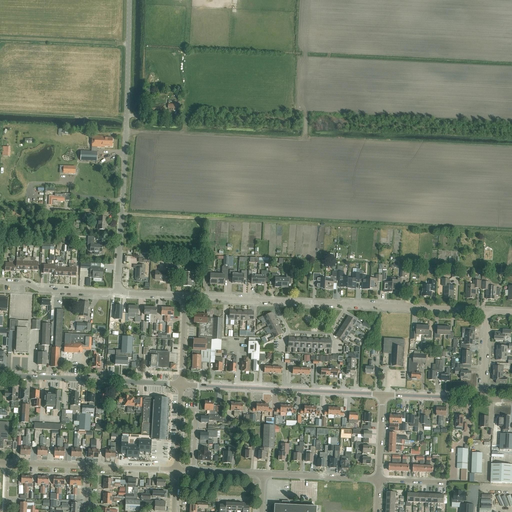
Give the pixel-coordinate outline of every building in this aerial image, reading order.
[(177,109),(177,106),(180,106),(180,100),(168,100),(168,109),(177,109)] [(160,105),(150,105),(150,113),(164,114),(165,105),(160,105)] [(92,136),(92,147),(93,147),(98,147),(102,147),(102,146),(112,147),(112,138),(105,138),(105,136),(92,136)] [(81,151),(80,161),(97,161),(97,152),(81,151)] [(63,194),(63,195),(55,194),(55,196),(49,196),(49,205),(53,205),(53,201),(64,201),(69,201),(70,194),(63,194)] [(107,217),(99,217),(98,224),(99,224),(98,230),(106,230),(107,217)] [(102,252),(102,249),(103,248),(103,246),(103,245),(94,245),(95,237),(88,236),(87,246),(91,246),(90,251),(94,252),(94,255),(98,256),(99,255),(99,252),(102,252)] [(222,275),(217,275),(217,285),(224,285),(224,278),(228,278),(228,267),(229,262),(229,257),(224,257),(223,265),(224,265),(222,267),(222,275)] [(80,268),(91,269),(90,276),(93,277),(93,278),(102,278),(103,269),(99,269),(100,264),(81,262),(80,268)] [(140,280),(143,280),(144,280),(144,273),(145,273),(145,265),(139,265),(139,269),(136,269),(136,280),(136,281),(140,281),(140,280)] [(168,278),(172,278),(172,269),(168,269),(168,272),(156,272),(155,280),(163,280),(163,281),(168,281),(168,278)] [(356,269),(356,274),(353,273),(353,279),(349,279),(349,278),(348,278),(348,289),(356,289),(356,283),(359,283),(360,269),(356,269)] [(212,271),(207,270),(206,278),(210,278),(210,284),(217,285),(217,275),(212,274),(212,271)] [(238,283),(238,274),(235,274),(235,270),(230,270),(229,276),(232,276),(232,283),(238,283)] [(251,284),(258,284),(258,275),(252,275),(252,270),(249,270),(248,281),(249,278),(252,278),(251,284)] [(238,274),(238,283),(243,284),(244,277),(247,277),(247,271),(241,271),(241,274),(238,274)] [(261,275),(258,275),(258,284),(264,285),(265,279),(268,279),(267,282),(268,282),(268,271),(265,271),(261,271),(261,275)] [(360,271),(360,275),(360,282),(363,282),(362,289),(370,290),(371,279),(371,280),(366,279),(366,276),(363,275),(363,271),(360,271)] [(386,281),(387,273),(387,271),(379,271),(378,273),(383,273),(382,280),(386,281)] [(183,286),(191,286),(191,282),(194,282),(194,273),(182,272),(181,276),(182,276),(182,281),(184,281),(183,286)] [(348,289),(348,278),(344,277),(344,272),(337,272),(337,281),(340,281),(340,287),(348,288),(348,289)] [(325,290),(326,278),(321,278),(321,274),(314,273),(314,281),(317,281),(317,288),(325,288),(325,290)] [(275,287),(281,288),(282,279),(278,278),(279,274),(278,274),(272,274),(272,281),(275,281),(275,287)] [(285,279),(282,279),(281,288),(288,288),(288,282),(291,282),(292,275),(288,275),(286,275),(285,279)] [(376,279),(371,279),(370,290),(371,290),(371,289),(378,289),(379,282),(382,282),(382,275),(376,275),(376,279)] [(326,278),(325,290),(333,290),(334,283),(337,284),(337,276),(331,276),(331,280),(326,280),(326,278)] [(391,281),(391,283),(385,282),(385,292),(393,293),(393,281),(393,278),(390,278),(390,281),(391,281)] [(393,278),(393,281),(393,293),(393,291),(401,291),(402,279),(398,279),(397,278),(393,278)] [(445,297),(454,298),(454,286),(449,286),(449,283),(450,279),(443,279),(442,286),(445,286),(445,297)] [(431,297),(432,291),(436,292),(436,282),(429,281),(429,285),(423,285),(422,296),(431,297)] [(475,299),(476,287),(480,287),(480,289),(481,289),(481,281),(474,281),(474,285),(467,285),(466,298),(475,299)] [(500,289),(496,289),(496,287),(490,287),(490,282),(483,282),(483,290),(487,290),(487,292),(487,299),(496,300),(496,295),(499,296),(501,289),(500,288),(500,289)] [(48,312),(49,312),(48,320),(53,320),(54,311),(51,311),(52,306),(50,306),(51,300),(42,300),(42,306),(48,306),(48,311),(49,311),(48,312)] [(80,302),(79,316),(88,316),(89,303),(80,302)] [(125,321),(126,314),(122,313),(123,306),(117,306),(116,313),(119,313),(119,318),(121,319),(121,321),(125,321)] [(138,314),(139,307),(129,306),(128,314),(126,314),(125,321),(128,321),(128,317),(135,317),(135,322),(141,323),(142,317),(138,316),(138,314)] [(51,348),(52,348),(51,365),(51,367),(59,367),(59,366),(60,348),(62,348),(63,310),(57,309),(56,322),(53,322),(52,338),(51,338),(51,348)] [(266,322),(275,318),(272,312),(263,317),(263,316),(258,318),(259,321),(264,318),(265,321),(266,322)] [(207,318),(207,314),(194,314),(194,323),(200,323),(199,325),(203,325),(203,323),(207,323),(207,324),(210,324),(211,318),(207,318)] [(345,321),(354,326),(356,322),(360,325),(361,323),(357,320),(357,321),(349,316),(345,321)] [(199,325),(199,339),(212,340),(222,340),(223,318),(211,318),(210,324),(207,324),(207,323),(203,323),(203,325),(199,325)] [(269,328),(278,323),(275,318),(266,322),(265,321),(261,324),(262,326),(267,324),(268,327),(269,328)] [(12,340),(13,331),(15,331),(14,353),(20,353),(20,355),(23,355),(23,353),(29,354),(30,321),(28,321),(18,321),(16,320),(16,321),(10,320),(10,331),(9,340),(12,340)] [(351,330),(354,326),(345,321),(342,326),(350,331),(350,332),(354,335),(355,333),(351,330)] [(271,333),(280,328),(278,323),(269,328),(268,327),(264,329),(265,331),(269,329),(271,333)] [(50,346),(50,324),(42,324),(41,345),(38,345),(38,365),(46,365),(47,353),(45,353),(45,346),(50,346)] [(342,326),(339,331),(347,336),(346,337),(351,340),(352,338),(348,335),(350,332),(350,331),(342,326)] [(420,335),(423,335),(423,326),(417,326),(417,332),(412,332),(412,339),(417,340),(417,337),(420,337),(420,335)] [(423,326),(423,335),(426,335),(426,338),(432,338),(432,332),(429,332),(430,326),(423,326)] [(444,335),(445,327),(438,327),(438,332),(435,332),(435,338),(440,338),(440,335),(444,335)] [(451,328),(445,327),(444,335),(448,335),(448,339),(453,339),(454,333),(451,333),(451,328)] [(280,328),(271,333),(273,337),(269,339),(270,341),(275,339),(275,338),(283,334),(280,328)] [(471,328),(463,328),(462,333),(465,333),(465,338),(475,339),(475,332),(471,332),(471,328)] [(511,330),(503,330),(503,333),(495,333),(495,340),(505,340),(505,336),(511,336),(511,330)] [(345,340),(346,337),(347,336),(339,331),(335,336),(343,341),(343,342),(347,345),(349,343),(345,340)] [(64,350),(64,352),(82,353),(82,350),(91,350),(92,335),(65,333),(64,350)] [(114,340),(111,340),(110,350),(116,350),(115,365),(127,365),(128,358),(132,358),(133,337),(114,336),(114,340)] [(249,338),(249,342),(248,354),(251,354),(251,360),(252,360),(252,370),(257,370),(258,360),(259,360),(260,338),(249,338)] [(384,338),(384,353),(392,354),(391,367),(404,367),(405,340),(384,338)] [(475,345),(475,339),(465,338),(465,342),(461,342),(461,347),(470,348),(470,345),(475,345)] [(211,349),(212,340),(199,339),(194,339),(193,350),(193,355),(192,369),(201,369),(201,363),(210,363),(211,349)] [(497,353),(507,354),(507,349),(509,349),(511,349),(511,344),(509,344),(509,347),(508,347),(498,346),(497,353)] [(169,368),(170,350),(150,349),(150,346),(144,346),(144,355),(150,355),(149,368),(158,369),(158,367),(169,368)] [(463,351),(463,358),(472,358),(472,352),(467,352),(468,348),(461,348),(461,351),(463,351)] [(92,367),(100,367),(101,361),(99,361),(100,357),(96,357),(96,352),(92,352),(92,357),(92,367)] [(507,358),(507,354),(497,353),(497,360),(507,361),(507,360),(509,360),(508,364),(511,363),(511,358),(509,358),(507,358)] [(215,371),(222,371),(222,358),(212,357),(212,363),(215,363),(215,364),(214,364),(214,366),(215,366),(215,371)] [(242,371),(250,372),(250,362),(248,362),(248,357),(244,357),(244,361),(242,361),(242,371)] [(472,358),(463,358),(463,364),(461,364),(460,368),(467,368),(467,365),(472,365),(472,358)] [(436,371),(439,371),(440,366),(439,366),(439,359),(436,359),(435,365),(433,365),(433,371),(430,371),(429,380),(436,380),(436,371)] [(366,373),(374,374),(375,367),(373,367),(373,361),(370,360),(370,367),(366,367),(366,373)] [(503,369),(508,369),(510,370),(511,364),(500,363),(500,366),(494,366),(493,373),(503,373),(503,369)] [(461,379),(471,379),(471,372),(463,372),(463,369),(456,368),(456,374),(461,374),(461,379)] [(441,380),(450,381),(450,371),(447,371),(447,375),(445,375),(445,374),(442,373),(442,375),(441,380)] [(503,373),(493,373),(493,380),(500,380),(499,383),(507,384),(508,378),(503,378),(503,373)] [(9,397),(9,403),(12,403),(11,408),(18,408),(19,401),(15,401),(16,389),(10,389),(9,392),(5,392),(5,397),(9,397)] [(28,400),(28,390),(21,390),(21,394),(20,399),(23,400),(23,405),(22,405),(21,423),(29,423),(30,405),(29,405),(30,400),(28,400)] [(39,399),(39,391),(32,390),(32,396),(31,398),(32,398),(32,399),(34,399),(34,406),(41,406),(41,399),(39,399)] [(44,393),(44,397),(45,397),(44,408),(46,408),(46,410),(59,411),(60,402),(61,403),(61,398),(60,398),(60,392),(54,392),(54,394),(50,394),(44,393)] [(71,393),(70,411),(73,411),(73,414),(75,414),(74,425),(79,425),(80,413),(81,399),(78,399),(79,393),(78,393),(77,392),(73,392),(72,393),(71,393)] [(82,414),(80,413),(79,425),(79,430),(90,431),(91,414),(94,414),(94,407),(94,401),(94,395),(93,395),(93,394),(90,394),(89,394),(88,398),(88,399),(87,399),(87,402),(89,402),(89,406),(82,406),(82,414)] [(119,403),(123,403),(123,406),(127,406),(127,413),(131,413),(131,406),(134,406),(134,410),(136,411),(136,413),(141,413),(142,397),(136,397),(136,399),(128,398),(128,396),(124,396),(124,398),(119,398),(119,403)] [(122,434),(121,455),(126,455),(126,458),(138,459),(138,460),(151,461),(138,460),(139,453),(150,454),(151,440),(161,440),(161,439),(167,439),(167,438),(167,432),(167,426),(168,426),(168,425),(168,419),(168,413),(168,412),(169,406),(169,405),(169,399),(143,397),(142,397),(141,413),(142,413),(140,435),(122,434)] [(209,412),(209,414),(215,414),(215,413),(220,413),(220,411),(220,406),(213,406),(213,402),(205,402),(205,408),(210,409),(210,412),(209,412)] [(353,422),(357,422),(358,413),(349,413),(349,419),(353,419),(353,422)] [(223,422),(223,416),(223,415),(220,415),(215,414),(209,414),(209,415),(201,415),(201,417),(201,423),(209,423),(209,420),(213,421),(219,421),(219,423),(223,423),(223,422)] [(402,423),(402,415),(396,415),(396,423),(402,424),(401,431),(405,431),(405,423),(402,423)] [(463,431),(467,431),(467,424),(464,423),(464,416),(456,415),(456,427),(463,427),(463,431)] [(409,416),(408,424),(412,424),(412,426),(417,427),(418,420),(414,420),(414,416),(409,416)] [(422,416),(422,424),(424,424),(424,427),(431,427),(431,421),(427,420),(428,416),(422,416)] [(481,416),(481,427),(488,427),(489,416),(481,416)] [(496,419),(495,425),(497,425),(497,427),(502,427),(502,434),(499,434),(499,450),(511,450),(511,434),(508,434),(508,431),(509,417),(503,417),(503,418),(498,418),(498,419),(496,419)] [(4,440),(8,440),(9,422),(0,421),(0,437),(0,438),(0,439),(4,439),(4,440)] [(259,459),(264,460),(265,452),(268,452),(268,448),(273,449),(274,445),(275,426),(264,425),(263,448),(258,448),(258,451),(259,451),(259,459)] [(208,440),(208,437),(219,438),(220,431),(216,431),(208,430),(208,433),(200,433),(200,440),(208,440)] [(246,459),(251,459),(252,451),(251,451),(251,449),(254,449),(255,442),(252,442),(251,448),(248,447),(249,446),(246,446),(245,451),(246,451),(246,459)] [(293,461),(299,461),(300,454),(299,454),(299,452),(303,452),(303,442),(300,442),(300,446),(296,446),(296,453),(294,453),(293,461)] [(363,446),(361,446),(361,443),(355,442),(355,449),(363,449),(363,453),(371,453),(371,446),(363,446)] [(289,451),(289,448),(289,445),(281,445),(281,452),(279,452),(279,460),(284,461),(285,453),(285,451),(289,451)] [(306,454),(306,462),(312,462),(313,454),(313,452),(315,453),(316,447),(311,446),(310,451),(306,451),(306,454)] [(200,451),(198,451),(198,460),(211,461),(211,452),(208,452),(208,448),(201,447),(200,451)] [(458,448),(457,469),(462,469),(467,469),(468,449),(458,448)] [(337,460),(339,460),(339,457),(339,451),(335,451),(334,459),(330,459),(330,468),(336,468),(337,460)] [(223,463),(231,463),(232,457),(232,452),(223,452),(223,463)] [(342,461),(341,468),(348,469),(348,460),(351,460),(351,452),(345,452),(345,461),(342,461)] [(318,467),(324,467),(324,461),(327,461),(327,459),(327,458),(327,453),(320,453),(320,459),(318,459),(318,467)] [(482,474),(483,453),(472,453),(471,473),(482,474)] [(356,455),(356,459),(363,460),(363,464),(370,464),(370,458),(362,457),(362,455),(356,455)] [(410,465),(407,465),(407,459),(407,460),(410,461),(411,456),(403,456),(403,465),(403,471),(409,472),(410,465)] [(511,464),(492,464),(491,483),(511,483),(511,464)] [(138,488),(134,488),(134,495),(126,494),(125,500),(137,500),(137,493),(138,493),(138,488)] [(467,493),(462,493),(462,492),(455,491),(455,492),(454,492),(454,498),(452,498),(452,502),(461,503),(461,504),(460,504),(459,511),(473,511),(474,505),(466,504),(466,500),(467,493)] [(414,502),(414,493),(408,493),(408,502),(406,502),(406,506),(410,507),(410,502),(414,502)] [(155,511),(165,511),(165,502),(126,500),(125,511),(139,511),(140,507),(155,508),(155,511)] [(289,501),(282,501),(282,505),(275,505),(274,504),(273,511),(316,511),(317,506),(314,506),(291,505),(291,503),(289,503),(290,501),(289,501)] [(190,505),(190,511),(191,511),(200,511),(200,509),(207,509),(208,503),(197,503),(197,506),(190,505)]
